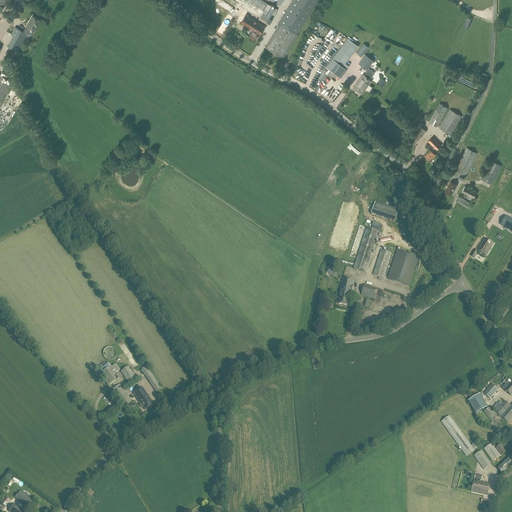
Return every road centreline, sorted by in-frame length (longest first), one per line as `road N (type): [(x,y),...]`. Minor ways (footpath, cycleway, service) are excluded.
road 1 (unclassified): [(424,203),(403,168),(330,108),(223,44),(171,0)]
road 2 (unclassified): [(211,389),(293,353),(393,330),(462,281)]
road 3 (track): [(80,197),(211,389)]
road 4 (unclassified): [(424,203),(489,78),(494,0)]
road 5 (unclassified): [(59,511),(118,445),(211,389)]
road 6 (unclassified): [(218,511),(211,389)]
